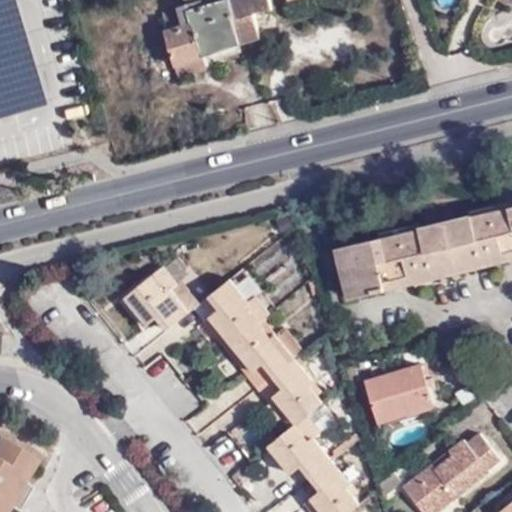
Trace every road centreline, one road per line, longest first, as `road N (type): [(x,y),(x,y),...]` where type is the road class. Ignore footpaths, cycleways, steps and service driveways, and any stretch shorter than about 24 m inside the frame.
road 1 (primary): [(0,221),(511,94)]
road 2 (residential): [(146,406),(52,289)]
road 3 (residential): [(231,511),(146,406)]
road 4 (residential): [(0,380),(33,390),(104,439)]
